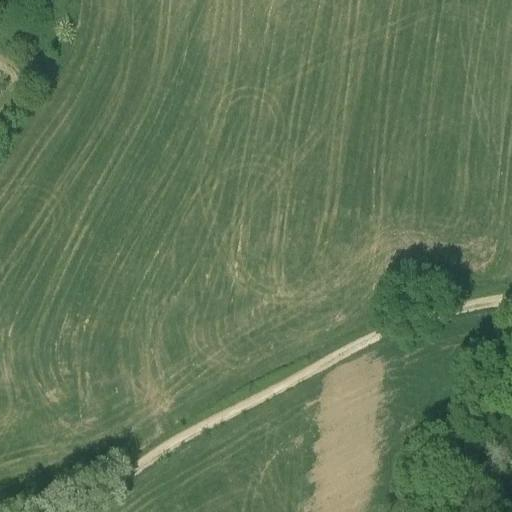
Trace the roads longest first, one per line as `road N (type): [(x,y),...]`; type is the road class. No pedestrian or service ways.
road 1 (track): [(511,299),(399,325),(350,348),(162,449),(72,511)]
road 2 (track): [(511,360),(450,511)]
